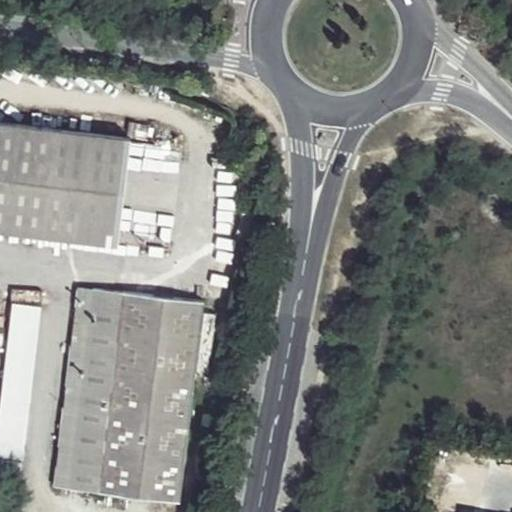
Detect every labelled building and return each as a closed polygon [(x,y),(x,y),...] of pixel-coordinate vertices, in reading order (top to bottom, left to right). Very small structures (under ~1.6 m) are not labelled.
[(0,229),(45,235),(58,127),(0,120),(0,229)] [(58,127),(45,235),(120,244),(132,137),(58,127)] [(82,285),(58,484),(104,490),(128,290),(82,285)] [(128,290),(104,490),(179,498),(206,300),(128,290)] [(0,452),(26,456),(45,302),(16,300),(0,418),(0,452)]
